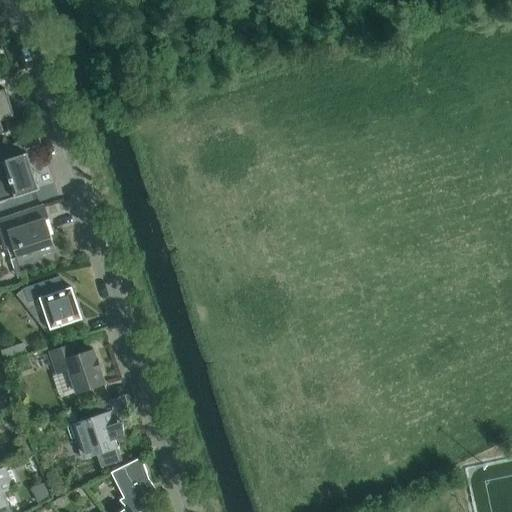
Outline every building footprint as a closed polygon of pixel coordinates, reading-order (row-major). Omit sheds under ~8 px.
[(0,131),(3,130),(0,121),(14,116),(5,89),(0,90),(0,131)] [(39,190),(27,153),(14,157),(10,145),(0,148),(0,202),(14,198),(15,198),(39,190)] [(44,205),(0,219),(0,235),(4,248),(12,246),(20,267),(57,255),(45,220),(49,219),(44,205)] [(23,288),(24,289),(28,302),(40,298),(50,330),(82,319),(72,286),(64,289),(59,276),(23,288)] [(23,343),(1,350),(5,362),(27,354),(23,343)] [(73,344),(50,352),(57,372),(69,369),(77,392),(104,383),(93,350),(77,355),(73,344)] [(122,460),(115,439),(124,436),(123,430),(120,431),(109,398),(86,406),(90,417),(67,425),(71,439),(75,437),(77,444),(80,443),(86,459),(97,455),(101,467),(122,460)] [(29,436),(20,439),(27,457),(35,454),(29,436)] [(149,499),(155,494),(141,457),(111,472),(124,498),(120,499),(124,507),(117,511),(150,511),(147,507),(152,503),(149,499)] [(9,465),(0,468),(0,511),(12,511),(4,492),(14,488),(13,483),(16,481),(9,465)] [(43,482),(31,488),(39,504),(51,498),(43,482)]
